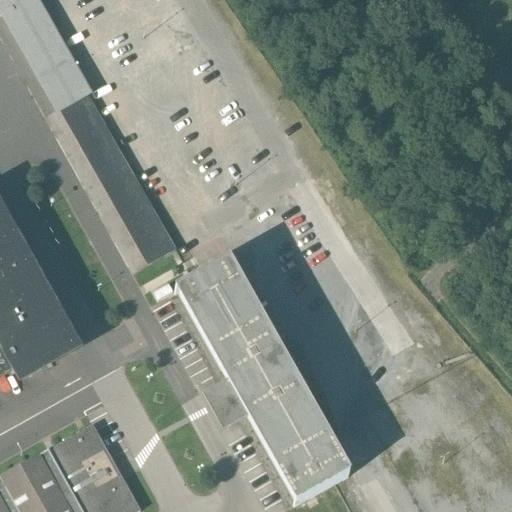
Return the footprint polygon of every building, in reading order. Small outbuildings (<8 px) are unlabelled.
[(172,252),(30,0),(0,0),(0,12),(57,112),(62,109),(150,265),(172,252)] [(0,373),(1,373),(15,397),(86,356),(0,205),(0,373)] [(192,288),(175,298),(296,511),(326,495),(348,482),(228,268),(192,288)] [(136,511),(94,438),(49,464),(76,511),(136,511)] [(76,511),(49,464),(0,490),(0,511),(76,511)]
